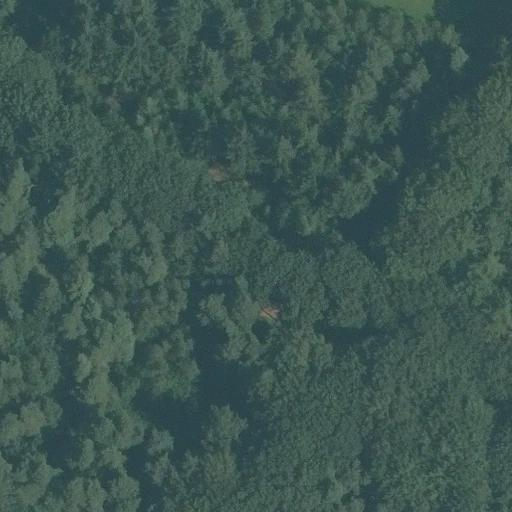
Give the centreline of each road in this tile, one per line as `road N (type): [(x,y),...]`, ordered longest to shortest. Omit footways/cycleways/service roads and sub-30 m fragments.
road 1 (track): [(243,511),(388,318)]
road 2 (track): [(388,318),(511,157)]
road 3 (track): [(388,318),(418,403),(436,511)]
